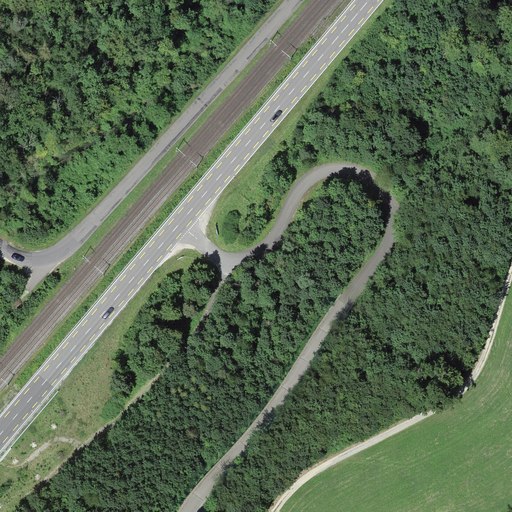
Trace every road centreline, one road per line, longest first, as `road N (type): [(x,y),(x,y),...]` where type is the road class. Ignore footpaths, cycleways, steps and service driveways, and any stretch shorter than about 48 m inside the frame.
road 1 (primary): [(368,0),(0,435)]
road 2 (unclassified): [(292,0),(48,266),(0,243)]
road 3 (track): [(272,511),(328,462),(449,398),(475,368),(511,264)]
